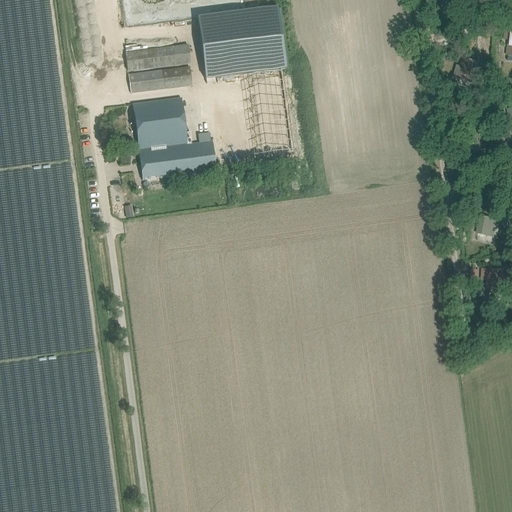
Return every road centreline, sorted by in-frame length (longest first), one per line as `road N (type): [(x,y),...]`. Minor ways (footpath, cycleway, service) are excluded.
road 1 (unclassified): [(88,89),(144,511)]
road 2 (residential): [(449,200),(427,38)]
road 3 (residential): [(468,355),(449,200)]
